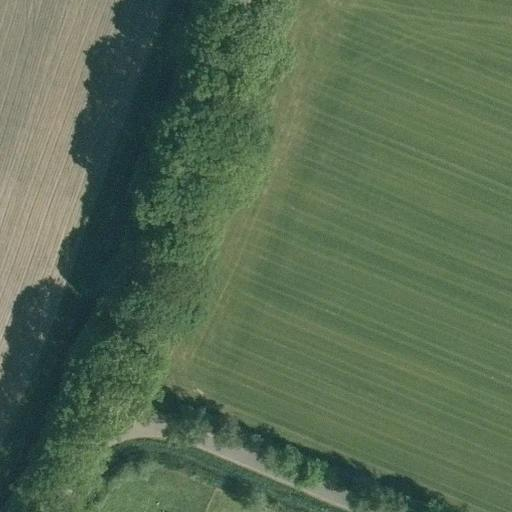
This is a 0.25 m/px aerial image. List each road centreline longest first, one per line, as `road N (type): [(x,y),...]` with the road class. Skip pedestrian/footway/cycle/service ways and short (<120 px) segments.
road 1 (unclassified): [(112,432),(112,376),(254,0)]
road 2 (tertiary): [(375,511),(195,436),(160,426),(112,432)]
